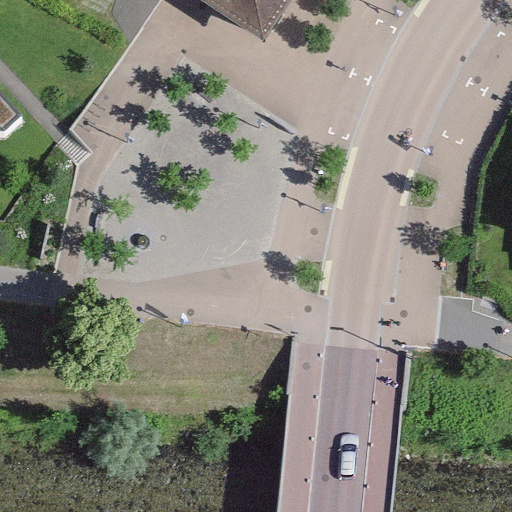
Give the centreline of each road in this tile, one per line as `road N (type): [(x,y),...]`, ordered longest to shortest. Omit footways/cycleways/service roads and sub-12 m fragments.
road 1 (tertiary): [(461,0),(435,39),(383,166),(355,323),(335,511)]
road 2 (track): [(355,323),(0,285)]
